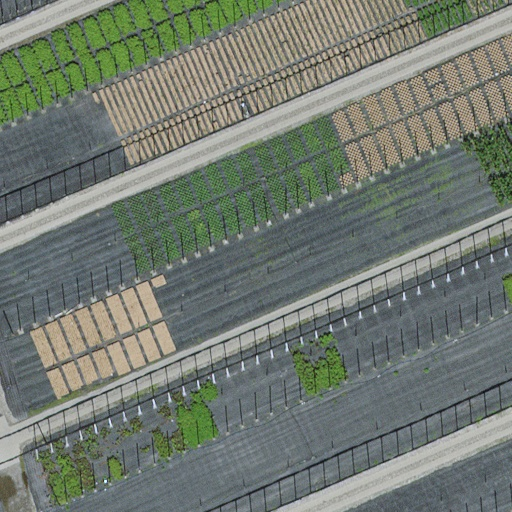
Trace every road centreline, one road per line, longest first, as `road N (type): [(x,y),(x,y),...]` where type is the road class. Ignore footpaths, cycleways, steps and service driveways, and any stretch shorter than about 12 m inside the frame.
road 1 (track): [(0,443),(511,220)]
road 2 (track): [(511,18),(0,238)]
road 3 (track): [(511,428),(315,511)]
